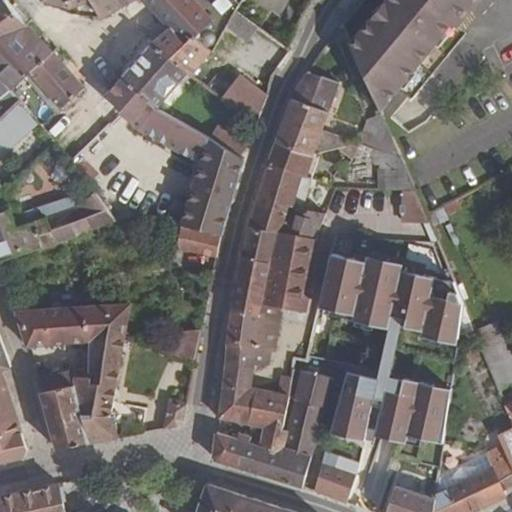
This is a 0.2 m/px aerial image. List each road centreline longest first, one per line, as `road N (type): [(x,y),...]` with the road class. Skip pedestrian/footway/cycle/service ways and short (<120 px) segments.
road 1 (residential): [(185,459),(248,167),(280,83),(326,0)]
road 2 (unknown): [(84,46),(112,123),(179,196)]
road 3 (residential): [(185,459),(332,511)]
road 4 (residential): [(43,471),(0,323)]
road 5 (residential): [(43,471),(133,450),(185,459)]
